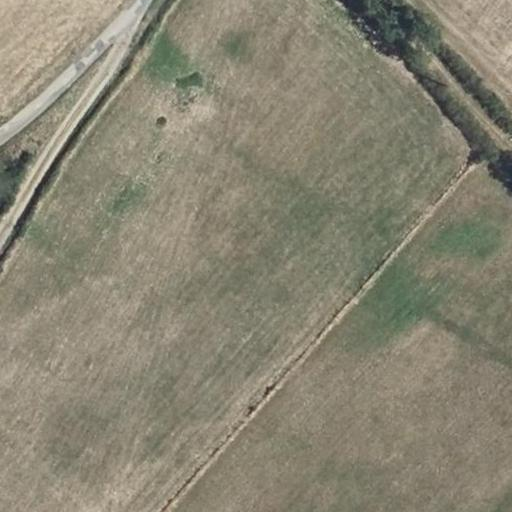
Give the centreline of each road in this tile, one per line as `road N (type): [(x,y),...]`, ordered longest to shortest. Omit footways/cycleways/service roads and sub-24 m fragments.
road 1 (track): [(140,9),(0,236)]
road 2 (track): [(511,146),(364,0)]
road 3 (unclassified): [(146,0),(31,115),(0,134)]
